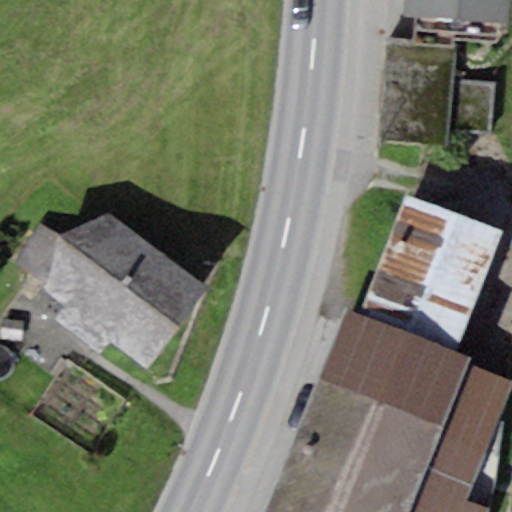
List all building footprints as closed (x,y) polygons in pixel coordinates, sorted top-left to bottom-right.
[(509,22),(510,0),(402,0),(402,14),(509,22)] [(450,81),(453,49),(387,43),(377,141),(444,147),(445,136),(488,140),(493,85),(450,81)] [(359,317),(454,356),(504,237),(409,198),(359,317)] [(210,292),(105,216),(60,238),(39,227),(16,266),(48,293),(65,306),(53,321),(99,354),(110,338),(153,370),(210,292)] [(487,511),(463,502),(511,387),(467,369),(469,363),(454,356),(359,317),(348,313),(265,511),(487,511)]
